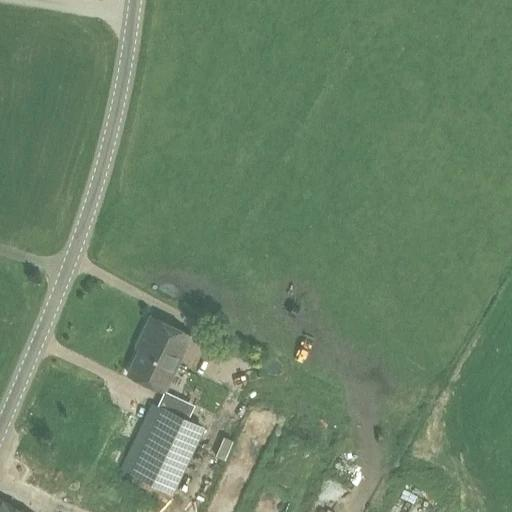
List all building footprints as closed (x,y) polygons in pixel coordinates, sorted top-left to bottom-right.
[(151,316),(140,338),(144,339),(128,373),(164,391),(190,335),(151,316)] [(178,481),(203,412),(152,394),(128,463),(178,481)] [(124,429),(135,434),(143,416),(132,411),(124,429)] [(0,511),(28,511),(0,498),(0,511)] [(213,498),(212,511),(236,511),(238,500),(213,498)]
